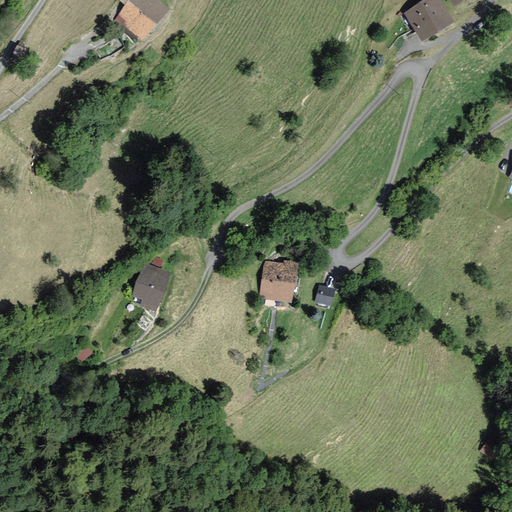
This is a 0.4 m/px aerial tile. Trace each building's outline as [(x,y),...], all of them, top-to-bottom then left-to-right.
[(167,9),(156,0),(122,0),(129,5),(119,17),(142,37),(167,9)] [(452,22),(439,0),(428,0),(407,12),(423,38),(452,22)] [(472,0),(452,0),(457,9),(472,0)] [(285,266),(267,263),(261,298),(294,303),(300,265),(285,262),(285,266)] [(172,273),(147,264),(135,295),(144,299),(141,307),(157,312),(172,273)] [(337,290),(321,286),(317,302),(333,306),(337,290)] [(506,446),(494,437),(484,450),(496,459),(506,446)]
